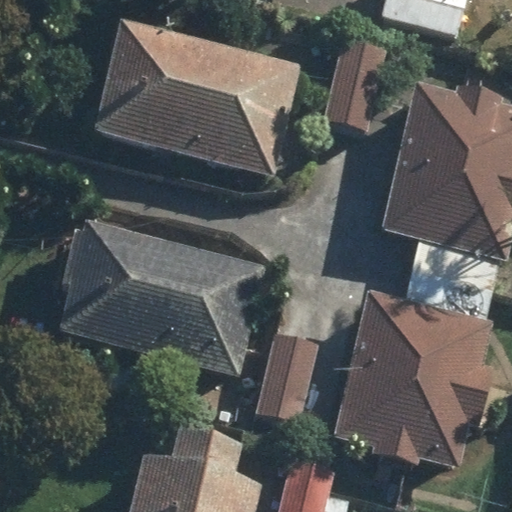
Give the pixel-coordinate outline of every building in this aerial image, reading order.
[(309,75),(129,31),(101,143),(281,188),(309,75)] [(396,53),(337,44),(324,130),(382,139),(396,53)] [(511,111),(421,91),(388,239),(430,248),(501,264),(511,266),(511,111)] [(275,273),(90,231),(64,345),(248,387),(275,273)] [(501,264),(430,248),(417,307),(368,296),(333,449),(466,479),(476,435),(488,438),(501,381),(487,378),(498,329),(486,327),(501,264)] [(323,351),(272,339),(253,425),(304,436),(323,351)] [(179,471),(146,464),(135,511),(262,511),(268,492),(240,485),(248,449),(187,435),(179,471)] [(331,511),(333,503),(285,493),(281,511),(331,511)]
